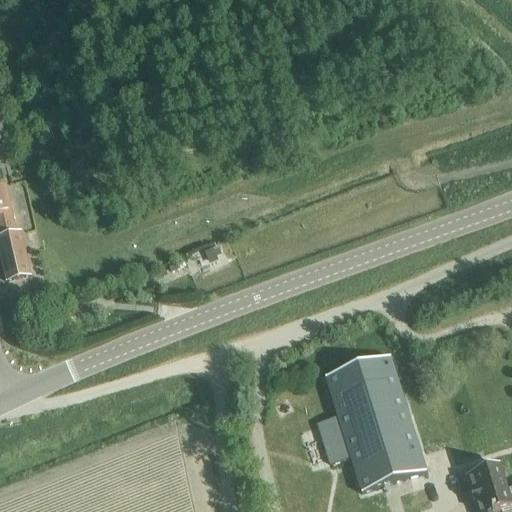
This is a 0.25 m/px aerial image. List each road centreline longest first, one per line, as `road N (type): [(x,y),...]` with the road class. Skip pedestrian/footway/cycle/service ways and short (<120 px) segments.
road 1 (tertiary): [(9,400),(204,317),(511,205)]
road 2 (track): [(229,511),(213,359)]
